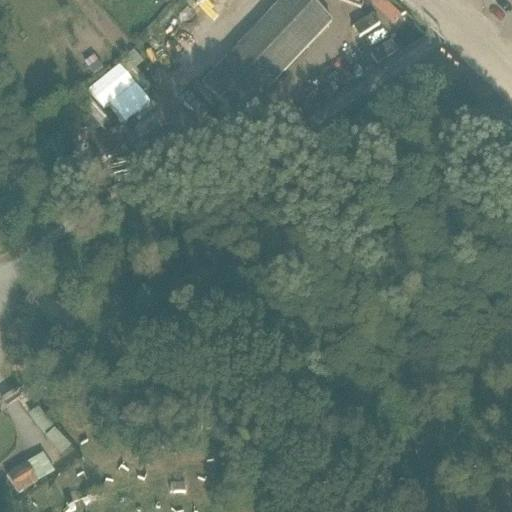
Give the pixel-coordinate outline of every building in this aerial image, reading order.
[(284,0),(225,64),(202,88),(239,124),(333,24),(306,0),(284,0)] [(381,0),(367,0),(391,22),(398,15),(381,0)] [(377,67),(397,54),(391,44),(370,57),(377,67)] [(126,59),(135,70),(143,63),(134,53),(126,59)] [(94,57),(84,63),(92,76),(102,70),(94,57)] [(126,59),(119,65),(142,93),(150,87),(135,70),(126,59)] [(85,93),(77,99),(99,127),(107,121),(85,93)] [(36,408),(27,415),(42,434),(52,427),(36,408)] [(54,430),(45,438),(61,455),(70,447),(54,430)] [(43,456),(27,466),(37,482),(53,471),(43,456)] [(37,482),(27,466),(26,465),(6,478),(18,497),(38,484),(37,482)] [(185,486),(170,486),(170,495),(185,495),(185,486)]
